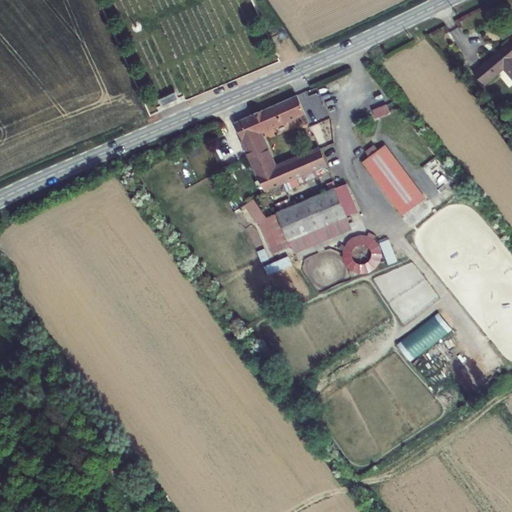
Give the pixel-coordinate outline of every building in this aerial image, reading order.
[(511,39),(474,72),(485,85),(504,69),(511,78),(511,39)] [(174,92),(158,99),(162,108),(178,101),(174,92)] [(235,123),(265,192),(327,165),(320,149),(275,168),(260,133),(305,114),(297,96),(235,123)] [(435,156),(421,166),(440,190),(453,179),(435,156)] [(385,158),(374,165),(393,197),(404,190),(385,158)] [(259,222),(273,255),(292,247),(289,241),(358,212),(347,184),(266,218),(254,199),(244,205),(256,223),(259,222)] [(253,246),(257,259),(271,255),(267,242),(253,246)] [(345,244),(310,259),(315,271),(350,256),(345,244)] [(267,275),(292,265),(288,255),(263,265),(267,275)] [(440,312),(398,342),(410,359),(452,328),(440,312)] [(462,341),(423,371),(435,387),(474,357),(462,341)]
